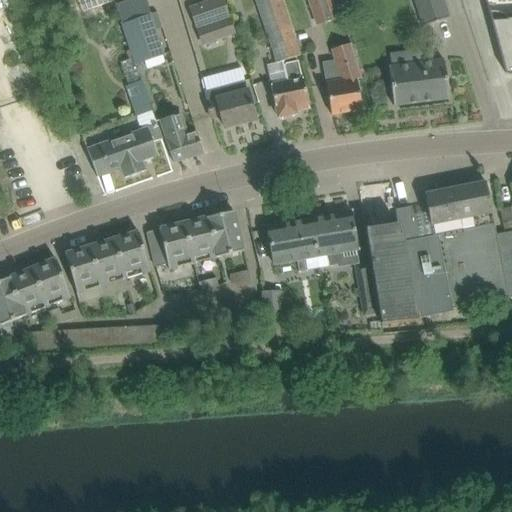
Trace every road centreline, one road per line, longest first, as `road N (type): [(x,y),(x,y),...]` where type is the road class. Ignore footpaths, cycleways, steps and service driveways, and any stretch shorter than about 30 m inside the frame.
road 1 (residential): [(0,254),(202,184),(325,157),(511,141)]
road 2 (unknown): [(202,184),(146,0)]
road 3 (unknown): [(476,142),(445,0)]
